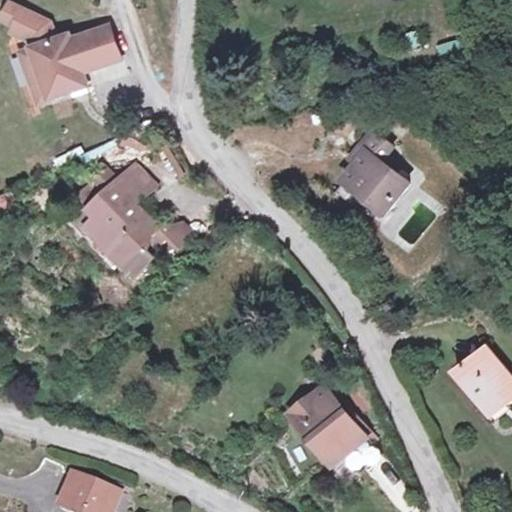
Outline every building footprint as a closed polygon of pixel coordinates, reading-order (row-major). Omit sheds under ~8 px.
[(21,0),(16,0),(10,14),(24,20),(21,27),(37,35),(40,43),(53,77),(41,81),(48,98),(96,80),(92,66),(129,52),(117,19),(79,33),(78,29),(64,34),(57,16),(21,0)] [(459,39),(436,45),(440,59),(463,53),(459,39)] [(40,43),(29,47),(41,81),(53,77),(40,43)] [(376,133),(360,150),(361,170),(345,186),(382,221),(408,194),(380,168),(396,152),(376,133)] [(351,160),(361,170),(360,150),(351,160)] [(76,213),(65,226),(81,240),(83,237),(100,251),(104,246),(129,268),(124,273),(138,285),(156,263),(149,257),(153,253),(156,253),(165,243),(178,254),(191,239),(177,228),(158,235),(132,213),(149,193),(125,173),(110,189),(99,202),(94,207),(81,196),(71,208),(76,213)] [(86,190),(99,202),(110,189),(97,178),(86,190)] [(387,338),(399,331),(393,321),(381,327),(387,338)] [(498,416),(511,404),(511,372),(490,346),(462,373),(498,416)] [(354,458),(374,443),(340,402),(332,409),(321,397),(293,423),(311,444),(316,439),(342,468),(354,458)] [(387,460),(374,443),(354,458),(368,477),(387,460)] [(75,470),(62,495),(97,511),(106,511),(117,491),(75,470)]
